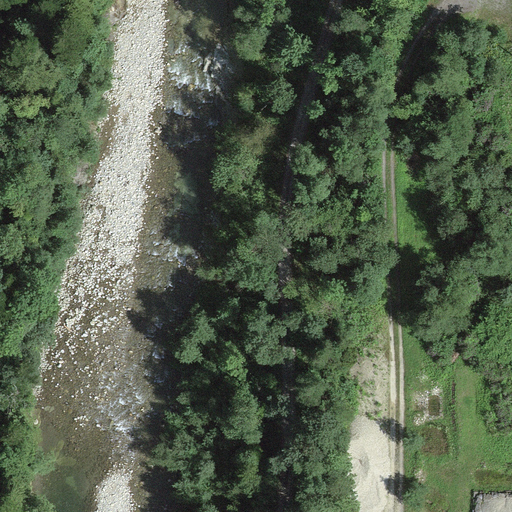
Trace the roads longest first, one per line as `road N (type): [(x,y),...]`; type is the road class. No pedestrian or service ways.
road 1 (track): [(398,511),(392,133),(401,79),(422,32),(454,0)]
road 2 (track): [(279,511),(292,385),(282,258),(291,174),(337,0)]
